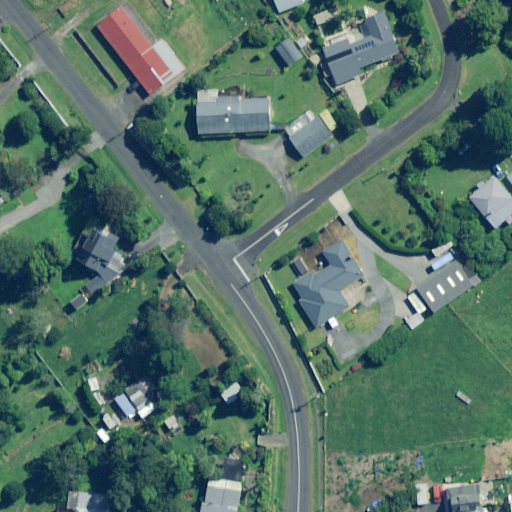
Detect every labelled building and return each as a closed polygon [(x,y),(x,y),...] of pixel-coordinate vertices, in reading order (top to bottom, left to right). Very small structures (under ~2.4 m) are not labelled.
[(304,3),(303,0),(274,0),(279,13),(304,3)] [(339,18),(336,8),(314,15),(318,25),(339,18)] [(152,48),(122,9),(98,28),(151,96),(185,69),(163,40),(152,48)] [(325,81),(335,77),(338,85),(364,75),(361,68),(402,52),(386,12),(366,20),(370,32),(348,40),(324,50),(329,60),(319,64),(325,81)] [(305,57),(300,50),(310,42),(304,34),(294,42),(290,38),(276,49),(290,68),(305,57)] [(273,131),(271,98),(244,100),(244,90),(217,91),(197,92),(199,135),(273,131)] [(316,120),(309,111),(283,131),(305,159),(335,136),(320,117),(316,120)] [(56,189),(45,173),(27,186),(38,202),(56,189)] [(511,218),(511,196),(496,177),(470,198),(497,231),(511,218)] [(94,295),(123,276),(108,266),(122,240),(96,226),(76,261),(102,275),(87,284),(94,295)] [(363,277),(342,241),(323,253),(331,266),(318,274),(316,272),(294,285),(302,299),(299,300),(315,327),(348,307),(339,291),(363,277)] [(480,282),(475,274),(469,277),(458,261),(454,263),(417,289),(434,313),(480,282)] [(153,402),(141,381),(125,389),(137,410),(153,402)] [(246,393),(236,382),(221,396),(230,407),(246,393)] [(109,414),(102,419),(110,431),(117,425),(109,414)] [(175,417),(164,425),(174,439),(185,432),(175,417)] [(102,428),(95,433),(105,445),(112,439),(102,428)] [(245,461),(227,460),(225,478),(244,479),(245,461)] [(483,511),(484,510),(489,509),(485,481),(466,484),(464,472),(453,474),(454,486),(445,487),(448,511),(483,511)] [(240,511),(244,484),(210,479),(206,503),(204,503),(202,511),(240,511)] [(110,511),(111,495),(70,493),(69,509),(56,508),(55,511),(110,511)]
